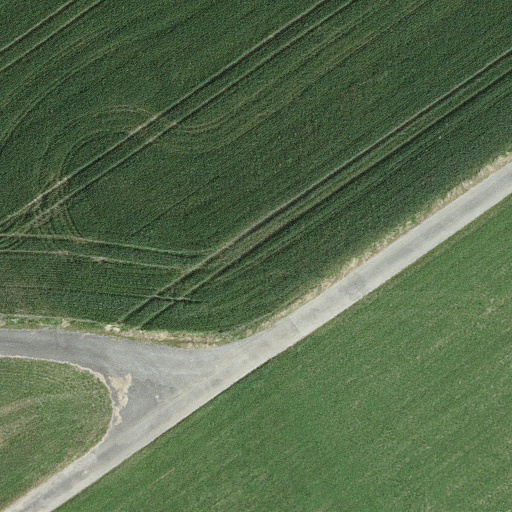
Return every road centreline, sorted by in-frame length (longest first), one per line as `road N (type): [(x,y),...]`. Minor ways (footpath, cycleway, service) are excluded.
road 1 (track): [(511,170),(16,511)]
road 2 (track): [(0,341),(109,347),(183,396)]
